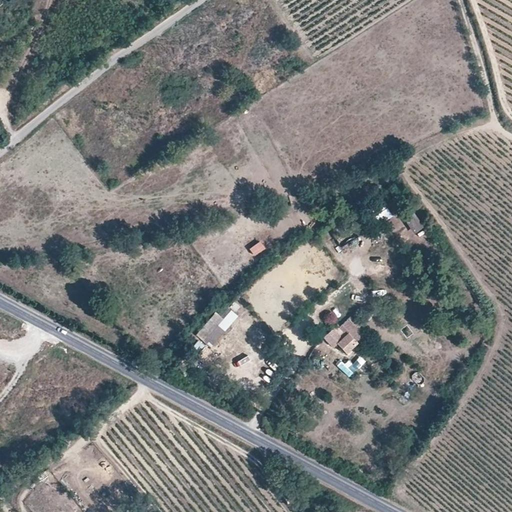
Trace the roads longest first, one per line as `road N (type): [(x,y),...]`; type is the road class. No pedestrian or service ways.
road 1 (tertiary): [(394,511),(0,300)]
road 2 (unclassified): [(0,155),(197,0)]
road 3 (track): [(460,0),(493,123)]
